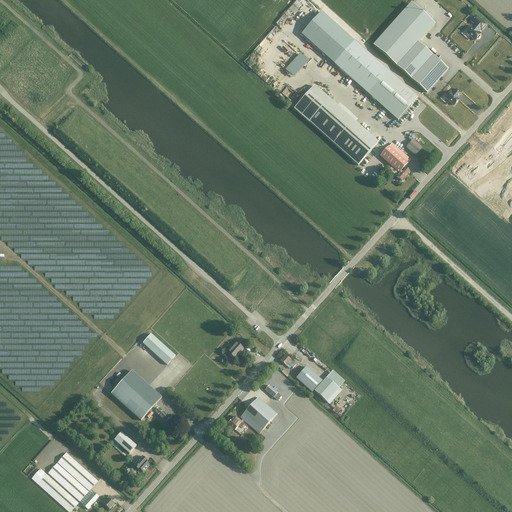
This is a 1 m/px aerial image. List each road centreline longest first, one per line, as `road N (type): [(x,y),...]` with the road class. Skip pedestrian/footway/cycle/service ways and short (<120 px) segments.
road 1 (unclassified): [(280,342),(0,91)]
road 2 (unclassified): [(280,342),(511,85)]
road 3 (unclassified): [(129,511),(280,342)]
road 4 (track): [(0,243),(125,355)]
